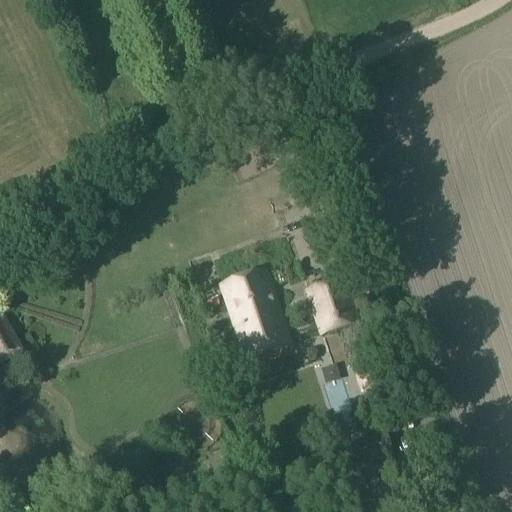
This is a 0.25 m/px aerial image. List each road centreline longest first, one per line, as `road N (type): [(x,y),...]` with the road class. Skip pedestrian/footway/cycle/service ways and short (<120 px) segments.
road 1 (unclassified): [(447,511),(310,83)]
road 2 (unclassified): [(0,232),(310,83)]
road 3 (unclassified): [(310,83),(465,0)]
